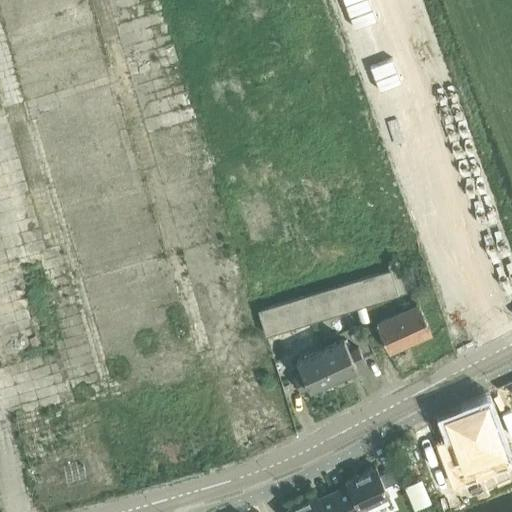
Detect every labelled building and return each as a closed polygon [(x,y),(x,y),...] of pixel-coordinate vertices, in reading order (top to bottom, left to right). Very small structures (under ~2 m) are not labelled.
[(398,266),(390,269),(258,310),(266,334),(404,291),(398,266)] [(376,323),(388,351),(430,332),(418,303),(376,323)] [(343,337),(319,347),(332,376),(356,365),(355,362),(363,358),(357,345),(349,349),(343,337)] [(332,376),(319,347),(296,358),(301,369),(292,374),(298,387),(307,383),(308,386),(332,376)] [(453,439),(440,444),(456,484),(507,463),(483,405),(446,421),(453,439)] [(348,486),(333,492),(342,511),(358,511),(360,511),(358,508),(387,494),(383,484),(399,477),(396,469),(379,476),(375,467),(345,480),(348,486)] [(316,493),(286,507),(288,511),(342,511),(333,492),(319,499),(316,493)]
